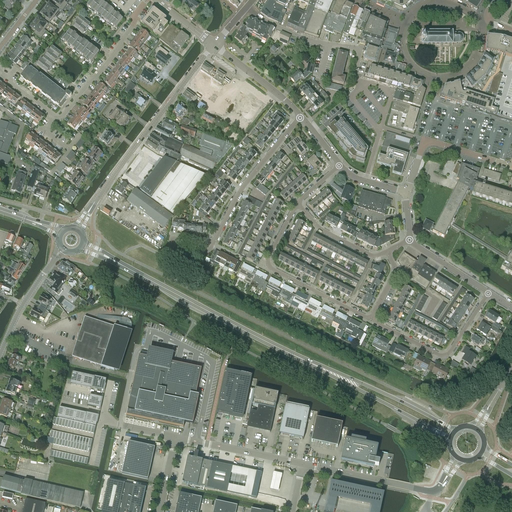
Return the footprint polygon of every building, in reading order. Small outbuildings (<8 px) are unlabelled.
[(6,0),(3,4),(6,6),(4,8),(8,11),(10,9),(15,2),(12,0),(6,0)] [(67,4),(61,0),(51,0),(57,4),(55,6),(62,11),(67,4)] [(115,28),(123,18),(99,0),(91,0),(87,6),(89,8),(88,9),(94,13),(95,12),(98,15),(97,16),(103,21),(104,20),(108,23),(107,24),(113,28),(114,27),(115,28)] [(186,0),(183,5),(188,9),(193,2),(190,0),(186,0)] [(226,0),(237,8),(243,0),(226,0)] [(268,1),(265,6),(273,10),(281,14),(284,15),(287,9),(284,7),(269,0),(268,1)] [(269,0),(284,7),(287,9),(289,4),(291,0),(269,0)] [(297,0),(292,12),(286,27),(295,31),(297,32),(302,20),(310,0),(291,0),(289,4),(287,9),(292,12),(297,0)] [(297,32),(303,34),(303,35),(317,1),(317,0),(310,0),(302,20),(297,32)] [(317,0),(317,1),(303,35),(318,39),(320,33),(323,26),(324,22),(327,15),(333,0),(317,0)] [(324,22),(323,26),(325,28),(324,30),(332,34),(334,31),(341,34),(344,25),(353,5),(340,0),(337,0),(331,14),(328,12),(333,0),(327,15),(324,22)] [(371,0),(401,13),(422,0),(371,0)] [(453,0),(458,2),(462,4),(466,6),(476,12),(483,0),(453,0)] [(198,6),(193,2),(188,9),(190,10),(193,13),(198,6)] [(62,11),(55,6),(53,8),(49,4),(47,7),(46,6),(44,8),(57,18),(60,13),(58,12),(60,10),(62,11)] [(265,6),(260,13),(269,19),(280,24),(284,15),(281,14),(273,10),(265,6)] [(354,6),(343,33),(348,34),(349,31),(351,24),(353,20),(359,8),(354,6)] [(57,18),(44,8),(42,11),(43,11),(41,14),(46,17),(44,20),(49,23),(54,17),(57,18)] [(152,8),(140,23),(160,39),(169,26),(164,22),(166,19),(152,8)] [(358,22),(355,29),(356,29),(360,31),(361,31),(369,15),(370,13),(363,10),(359,18),(358,22)] [(361,36),(359,41),(365,43),(365,44),(365,45),(372,47),(380,49),(387,26),(388,23),(377,19),(375,18),(373,17),(369,15),(361,31),(360,35),(361,36)] [(73,26),(73,27),(82,34),(84,32),(85,33),(90,27),(89,26),(90,24),(80,17),(73,26)] [(49,23),(44,20),(43,22),(38,18),(36,20),(35,20),(34,22),(46,32),(44,30),(49,23)] [(237,35),(234,38),(243,45),(244,44),(246,42),(245,42),(248,39),(246,37),(247,33),(248,33),(255,36),(255,37),(265,43),(268,37),(269,38),(272,34),(271,33),(272,32),(273,33),(275,29),(269,26),(266,25),(266,26),(262,24),(263,23),(261,22),(260,22),(257,21),(257,20),(255,19),(251,18),(245,25),(246,26),(245,28),(242,26),(236,34),(237,35)] [(349,31),(348,34),(349,35),(354,36),(356,29),(355,29),(358,22),(353,20),(351,24),(349,31)] [(46,32),(34,22),(32,24),(32,25),(31,27),(35,31),(34,33),(41,39),(46,32)] [(176,53),(179,49),(180,48),(181,49),(189,38),(181,32),(171,25),(159,41),(176,53)] [(138,34),(147,41),(150,36),(141,29),(138,34)] [(386,38),(394,40),(396,31),(389,29),(386,38)] [(99,52),(87,43),(70,30),(66,35),(64,34),(60,39),(64,42),(63,43),(69,47),(70,46),(73,49),(73,50),(78,55),(79,54),(83,57),(82,58),(88,62),(89,61),(91,63),(99,52)] [(286,45),(290,36),(281,32),(277,41),(286,45)] [(422,41),(422,45),(452,45),(452,44),(457,44),(461,43),(463,40),(463,37),(461,35),(458,33),(456,33),(452,33),(452,32),(422,32),(422,36),(421,36),(421,39),(421,41),(422,41)] [(29,40),(31,37),(26,33),(24,36),(20,40),(28,46),(29,45),(30,45),(32,43),(30,41),(30,40),(29,40)] [(138,34),(134,38),(143,45),(147,41),(138,34)] [(444,86),(440,98),(441,98),(511,120),(511,64),(510,64),(511,58),(511,40),(500,37),(487,36),(486,52),(486,54),(485,54),(478,67),(477,68),(464,80),(465,80),(465,81),(462,82),(460,84),(460,83),(459,82),(444,86)] [(134,38),(131,42),(138,48),(140,49),(143,45),(134,38)] [(394,40),(386,38),(384,47),(394,50),(395,46),(392,45),(394,40)] [(26,51),(30,45),(29,45),(28,46),(20,40),(17,44),(26,51)] [(131,42),(128,47),(130,48),(137,54),(137,53),(135,52),(138,48),(131,42)] [(22,55),(26,51),(17,44),(14,48),(22,55)] [(380,49),(372,47),(365,45),(361,59),(375,64),(380,49)] [(51,46),(50,48),(36,65),(46,73),(48,71),(49,72),(54,66),(53,65),(55,61),(56,62),(61,56),(60,56),(61,54),(51,46)] [(158,55),(155,58),(165,65),(170,59),(166,56),(168,54),(160,47),(155,53),(158,55)] [(14,48),(10,53),(17,58),(17,57),(20,59),(22,55),(14,48)] [(130,48),(126,52),(134,58),(137,54),(130,48)] [(343,85),(345,77),(342,76),(348,54),(338,51),(330,81),(343,85)] [(384,56),(395,60),(396,54),(386,51),(384,56)] [(126,52),(123,57),(130,62),(134,58),(126,52)] [(7,57),(13,62),(15,64),(18,60),(16,58),(17,58),(10,53),(7,57)] [(395,60),(384,56),(383,62),(393,65),(395,60)] [(123,57),(120,61),(127,66),(129,64),(130,62),(123,57)] [(120,61),(116,65),(124,71),(125,72),(125,71),(124,70),(127,66),(120,61)] [(145,71),(141,76),(144,79),(143,80),(147,84),(149,82),(151,84),(156,78),(152,75),(153,74),(152,73),(155,69),(147,63),(143,69),(145,71)] [(200,70),(210,77),(211,77),(213,74),(211,73),(213,70),(205,63),(200,70)] [(116,65),(113,69),(120,75),(122,76),(125,72),(124,71),(116,65)] [(306,71),(305,71),(301,75),(298,72),(290,78),(295,84),(302,77),(304,79),(311,73),(312,73),(314,66),(308,65),(306,71)] [(28,66),(23,73),(20,76),(60,108),(66,100),(69,97),(70,98),(71,96),(66,92),(65,94),(61,91),(61,92),(28,66)] [(370,80),(374,67),(370,66),(370,67),(366,66),(366,69),(364,75),(363,78),(369,80),(370,80)] [(380,69),(374,67),(370,80),(375,82),(376,82),(380,69)] [(113,69),(110,74),(117,79),(120,75),(113,69)] [(387,71),(380,69),(376,82),(381,84),(383,84),(387,71)] [(200,70),(188,87),(189,87),(200,95),(200,94),(213,103),(218,96),(205,87),(207,84),(218,92),(223,86),(221,84),(213,79),(212,78),(211,77),(210,77),(200,70)] [(218,71),(216,74),(223,79),(225,75),(218,71)] [(387,86),(389,86),(393,73),(387,71),(383,84),(387,85),(387,86)] [(399,75),(393,73),(389,86),(393,88),(394,87),(396,88),(399,75)] [(110,74),(106,78),(115,85),(117,83),(116,81),(117,79),(110,74)] [(215,75),(213,79),(221,84),(224,80),(223,79),(216,74),(215,75)] [(406,77),(399,75),(396,88),(398,88),(398,89),(402,90),(406,77)] [(413,79),(412,79),(406,77),(402,90),(408,92),(412,79),(413,79)] [(106,78),(103,82),(105,84),(110,88),(109,89),(111,90),(115,85),(106,78)] [(412,79),(408,92),(415,94),(416,93),(422,86),(423,82),(412,79)] [(124,91),(129,95),(136,86),(131,82),(124,91)] [(99,83),(96,87),(103,93),(106,89),(108,91),(109,89),(111,90),(109,89),(110,88),(105,84),(103,86),(99,83)] [(229,84),(215,105),(228,114),(233,107),(236,109),(234,112),(247,123),(263,104),(250,93),(245,100),(241,97),(243,94),(229,84)] [(304,95),(311,89),(306,84),(298,91),(300,93),(302,92),(304,95)] [(394,99),(420,107),(425,90),(421,87),(422,86),(416,93),(415,94),(408,92),(402,90),(398,89),(397,90),(396,89),(393,99),(394,99)] [(96,87),(92,92),(99,97),(103,93),(96,87)] [(8,88),(2,95),(6,98),(12,91),(9,89),(8,88)] [(315,94),(311,89),(304,95),(303,96),(305,98),(306,97),(309,100),(315,94)] [(187,90),(186,90),(181,98),(189,104),(191,101),(194,103),(197,98),(187,90)] [(12,91),(6,98),(10,101),(16,94),(14,93),(12,91)] [(92,92),(89,96),(98,103),(101,99),(99,97),(92,92)] [(10,101),(9,103),(13,106),(16,108),(20,103),(18,101),(20,98),(18,96),(16,94),(10,101)] [(141,110),(147,102),(137,94),(133,99),(136,101),(134,105),(141,110)] [(319,98),(315,94),(309,100),(307,101),(309,103),(310,101),(313,104),(319,98)] [(89,96),(86,100),(95,107),(98,103),(89,96)] [(319,98),(313,104),(312,105),(313,107),(314,106),(317,109),(324,103),(319,98)] [(412,131),(416,118),(419,110),(420,107),(394,99),(393,102),(391,110),(407,115),(403,128),(412,131)] [(20,103),(16,108),(17,107),(21,110),(27,103),(25,101),(23,100),(20,103)] [(81,107),(89,114),(95,107),(86,100),(82,105),(86,107),(84,109),(81,107)] [(21,110),(20,112),(24,115),(31,106),(29,104),(27,103),(21,110)] [(176,108),(172,113),(176,115),(175,117),(179,121),(180,121),(182,118),(187,111),(183,108),(185,106),(181,103),(180,105),(179,105),(178,105),(177,106),(176,108)] [(31,106),(24,115),(25,115),(26,113),(30,117),(36,109),(34,108),(31,106)] [(81,107),(77,111),(86,118),(89,114),(81,107)] [(123,128),(131,118),(116,107),(108,117),(123,128)] [(36,109),(30,117),(34,120),(40,113),(38,111),(36,109)] [(77,111),(74,116),(82,122),(86,118),(77,111)] [(276,116),(272,120),(274,122),(279,126),(283,121),(282,121),(285,118),(277,112),(275,115),(276,116)] [(34,120),(33,122),(37,125),(39,123),(44,116),(43,115),(40,113),(34,120)] [(203,114),(201,119),(211,124),(214,120),(203,114)] [(74,116),(70,120),(77,125),(79,127),(82,122),(74,116)] [(184,118),(181,122),(186,127),(190,122),(186,118),(185,119),(184,118)] [(0,176),(0,162),(8,165),(11,158),(6,156),(14,134),(15,135),(18,127),(11,125),(12,122),(8,121),(7,123),(0,120),(0,177),(0,176)] [(67,124),(74,130),(77,125),(70,120),(67,124)] [(165,120),(162,128),(161,128),(172,133),(174,134),(177,131),(174,129),(176,125),(165,120)] [(272,121),(269,125),(270,126),(275,131),(279,126),(274,122),(272,120),(272,121)] [(334,122),(328,127),(331,130),(330,131),(353,158),(362,161),(363,159),(365,160),(367,153),(365,150),(364,151),(362,149),(363,149),(361,146),(362,145),(358,140),(357,141),(351,134),(352,133),(349,129),(348,130),(341,122),(337,125),(334,122)] [(186,134),(189,128),(187,127),(182,125),(180,132),(186,134)] [(154,130),(161,134),(173,140),(175,137),(171,135),(172,133),(161,128),(162,128),(158,126),(154,130)] [(270,126),(266,131),(272,135),(275,131),(270,126)] [(189,128),(186,134),(194,137),(196,131),(189,128)] [(108,132),(107,133),(105,131),(99,139),(101,140),(101,141),(107,145),(113,137),(108,132)] [(266,131),(263,135),(268,140),(272,135),(266,131)] [(31,132),(26,139),(30,142),(35,135),(31,132)] [(152,134),(148,139),(161,148),(162,146),(160,144),(162,141),(159,139),(152,134)] [(161,134),(159,139),(162,141),(166,143),(164,149),(171,152),(171,151),(177,154),(182,145),(175,142),(175,141),(173,140),(161,134)] [(30,143),(28,145),(32,148),(34,146),(40,139),(35,135),(30,142),(30,143)] [(184,144),(179,155),(180,156),(185,158),(183,160),(188,162),(211,172),(212,170),(213,170),(216,164),(217,164),(233,145),(226,142),(225,143),(204,135),(199,146),(214,151),(212,157),(184,144)] [(263,135),(259,140),(264,144),(268,140),(263,135)] [(308,150),(303,144),(301,143),(303,142),(298,136),(286,145),(282,149),(288,156),(293,153),(291,151),(295,148),(301,157),(306,153),(305,152),(308,150)] [(40,139),(34,146),(38,149),(39,149),(44,142),(40,139)] [(156,150),(160,152),(163,154),(165,150),(161,148),(148,139),(145,144),(146,144),(156,150)] [(259,140),(255,145),(260,149),(264,144),(259,140)] [(44,142),(39,149),(43,152),(48,145),(44,142)] [(48,145),(43,152),(47,155),(47,156),(52,149),(48,145)] [(94,147),(91,152),(99,158),(102,154),(94,147)] [(37,151),(37,152),(38,152),(38,153),(39,153),(40,154),(41,155),(42,155),(42,156),(43,156),(43,157),(43,156),(44,157),(45,157),(45,158),(45,159),(44,159),(44,160),(45,161),(46,161),(46,162),(47,162),(47,163),(48,163),(49,162),(49,161),(50,161),(46,157),(45,157),(46,157),(46,156),(47,155),(43,152),(39,149),(38,149),(38,150),(37,151)] [(46,157),(50,161),(57,152),(52,149),(47,156),(46,157)] [(250,149),(246,153),(253,159),(256,154),(250,149)] [(378,158),(377,162),(380,163),(379,164),(391,168),(391,166),(394,167),(392,173),(401,176),(403,169),(404,168),(403,167),(407,154),(388,149),(387,154),(388,154),(387,157),(379,155),(378,157),(377,158),(378,158)] [(171,152),(168,157),(177,161),(180,156),(179,155),(177,154),(171,151),(171,152)] [(61,156),(57,152),(50,161),(54,164),(61,156)] [(87,153),(85,155),(87,156),(87,157),(86,158),(94,164),(95,163),(96,163),(99,158),(91,152),(89,154),(87,153)] [(245,156),(243,158),(249,163),(253,159),(246,153),(245,153),(243,155),(245,156)] [(275,158),(281,162),(285,157),(279,153),(275,158)] [(310,166),(317,160),(313,155),(308,160),(307,158),(303,162),(305,164),(307,162),(310,166)] [(83,158),(81,160),(83,162),(81,164),(90,170),(93,166),(94,164),(86,158),(85,160),(83,158)] [(152,176),(189,195),(206,176),(164,158),(162,159),(164,160),(152,176)] [(239,160),(238,162),(239,163),(245,168),(249,163),(243,158),(241,161),(239,160)] [(275,158),(271,162),(277,167),(281,162),(275,158)] [(321,164),(317,160),(310,166),(313,170),(312,170),(311,171),(312,171),(310,173),(308,175),(307,173),(306,173),(304,175),(308,179),(318,171),(316,169),(321,164)] [(271,162),(268,167),(273,171),(277,167),(271,162)] [(79,163),(76,167),(78,169),(80,170),(78,172),(83,175),(85,174),(86,175),(90,170),(81,164),(79,163)] [(239,163),(235,167),(236,168),(241,172),(245,168),(239,163)] [(28,183),(26,187),(32,189),(40,168),(34,166),(33,168),(28,183)] [(268,167),(264,171),(269,176),(273,171),(268,167)] [(236,168),(232,173),(238,177),(241,172),(236,168)] [(500,179),(501,175),(488,171),(483,169),(481,177),(486,178),(499,182),(500,179)] [(20,193),(25,177),(24,177),(26,173),(19,171),(17,174),(11,190),(20,193)] [(74,171),(72,173),(74,174),(72,176),(81,182),(84,178),(82,177),(83,175),(78,172),(77,173),(74,171)] [(229,174),(227,177),(234,182),(238,177),(232,173),(231,172),(230,171),(229,173),(229,174)] [(264,171),(260,176),(266,180),(269,176),(264,171)] [(302,175),(298,179),(302,184),(307,180),(302,175)] [(68,178),(67,180),(77,187),(81,182),(72,176),(70,179),(68,178)] [(189,195),(152,176),(141,191),(173,214),(189,195)] [(266,180),(260,176),(256,181),(253,185),(256,188),(260,184),(262,185),(266,180)] [(298,179),(293,183),(298,188),(302,184),(298,179)] [(122,181),(119,186),(125,190),(127,187),(132,190),(133,188),(126,183),(125,184),(125,183),(122,181)] [(223,181),(220,186),(226,191),(230,186),(224,181),(223,181)] [(335,182),(331,187),(339,192),(342,194),(340,198),(344,200),(344,199),(350,201),(354,191),(345,187),(344,189),(342,188),(342,187),(335,182)] [(485,183),(483,182),(482,185),(475,183),(472,191),(472,194),(511,206),(511,194),(484,186),(485,183)] [(293,183),(289,187),(294,192),(298,188),(293,183)] [(39,197),(43,187),(37,185),(34,195),(39,197)] [(218,188),(216,191),(222,196),(226,191),(220,186),(218,185),(217,187),(218,188)] [(74,194),(77,190),(71,186),(62,199),(70,204),(76,196),(74,194)] [(115,190),(121,195),(123,196),(122,197),(126,200),(127,198),(123,195),(125,193),(123,192),(125,190),(119,186),(115,190)] [(43,187),(39,197),(45,199),(48,189),(43,187)] [(289,187),(284,191),(289,196),(294,192),(289,187)] [(136,189),(135,190),(127,201),(164,228),(173,216),(136,189)] [(326,189),(322,193),(327,199),(331,195),(326,189)] [(213,192),(211,194),(212,195),(218,200),(222,196),(216,191),(214,193),(213,192)] [(289,196),(284,191),(279,195),(284,200),(289,196)] [(389,200),(387,199),(362,192),(358,206),(385,215),(387,207),(390,208),(390,205),(387,204),(389,200)] [(322,193),(317,197),(322,203),(327,199),(322,193)] [(211,197),(208,200),(215,205),(218,200),(212,195),(211,194),(209,196),(211,197)] [(317,197),(313,201),(318,207),(322,203),(317,197)] [(205,201),(203,203),(205,204),(211,210),(215,205),(208,200),(206,202),(205,201)] [(274,205),(280,209),(283,203),(276,200),(274,205)] [(242,207),(248,210),(250,204),(248,203),(246,202),(245,201),(242,207)] [(318,207),(313,201),(308,205),(313,211),(318,207)] [(203,203),(200,208),(207,214),(211,210),(205,204),(203,203)] [(274,205),(271,211),(277,214),(280,209),(274,205)] [(102,211),(109,215),(110,213),(111,211),(107,209),(105,207),(102,211)] [(242,207),(239,212),(245,215),(248,210),(242,207)] [(271,211),(268,216),(275,219),(277,214),(271,211)] [(239,212),(236,218),(242,221),(245,215),(239,212)] [(325,216),(321,220),(325,222),(324,222),(330,225),(334,218),(328,215),(327,214),(325,216)] [(268,216),(265,221),(272,225),(275,219),(268,216)] [(334,218),(330,225),(336,228),(339,221),(342,223),(344,218),(341,216),(338,220),(334,218)] [(236,218),(234,223),(239,226),(241,223),(243,224),(244,222),(242,221),(236,218)] [(344,224),(340,230),(342,232),(346,233),(350,226),(345,224),(347,219),(344,218),(342,223),(344,224)] [(172,224),(172,227),(178,228),(177,230),(183,231),(184,224),(185,222),(178,221),(178,220),(174,220),(173,219),(172,224)] [(295,226),(302,229),(305,224),(298,220),(295,226)] [(265,221),(263,227),(269,230),(272,225),(265,221)] [(234,223),(231,228),(237,231),(239,232),(242,227),(239,226),(234,223)] [(196,226),(195,233),(201,234),(202,231),(205,232),(206,226),(202,225),(202,227),(196,226)] [(295,226),(293,231),(299,235),(302,229),(295,226)] [(350,226),(346,233),(351,236),(352,236),(354,237),(357,233),(354,231),(355,229),(350,226)] [(263,227),(260,232),(266,235),(269,230),(263,227)] [(231,228),(228,234),(234,237),(237,231),(231,228)] [(384,230),(385,237),(387,237),(388,238),(391,240),(394,239),(393,235),(395,235),(394,229),(384,230)] [(362,242),(367,233),(361,230),(356,239),(362,242)] [(293,231),(290,236),(296,240),(299,235),(293,231)] [(260,232),(257,237),(264,241),(266,235),(260,232)] [(362,242),(368,245),(372,236),(367,233),(362,242)] [(8,234),(5,242),(7,243),(6,245),(7,245),(8,245),(11,246),(14,237),(12,237),(12,235),(9,234),(8,234)] [(228,234),(225,239),(231,242),(234,237),(228,234)] [(311,242),(316,245),(320,238),(315,235),(311,242)] [(294,245),(296,240),(290,236),(287,242),(294,245)] [(379,239),(372,236),(368,245),(373,248),(374,246),(377,248),(379,247),(379,239)] [(257,237),(254,242),(261,246),(264,241),(257,237)] [(20,248),(19,250),(20,249),(23,241),(22,240),(21,239),(19,239),(17,238),(12,249),(15,250),(17,247),(20,248)] [(316,245),(322,248),(325,240),(320,238),(316,245)] [(231,242),(225,239),(223,244),(229,247),(231,242)] [(322,248),(327,250),(331,243),(325,240),(322,248)] [(254,242),(252,248),(258,251),(261,246),(254,242)] [(24,251),(20,249),(19,250),(18,252),(23,255),(24,254),(25,255),(25,254),(27,256),(27,255),(28,255),(28,253),(32,246),(28,243),(24,251)] [(336,246),(331,243),(327,250),(332,253),(336,246)] [(341,249),(336,246),(332,253),(335,255),(334,257),(336,258),(341,249)] [(252,248),(249,253),(255,256),(258,251),(252,248)] [(347,251),(341,249),(336,258),(339,260),(340,257),(343,259),(347,251)] [(215,250),(210,260),(219,264),(224,255),(223,254),(224,252),(223,251),(222,254),(215,250)] [(343,259),(348,261),(352,254),(347,251),(343,259)] [(511,251),(510,254),(509,254),(507,257),(508,258),(506,260),(501,268),(505,271),(504,272),(508,274),(508,273),(511,275),(511,251)] [(224,255),(219,264),(223,267),(228,257),(226,256),(227,254),(224,252),(223,254),(224,255)] [(255,256),(249,253),(246,259),(253,262),(255,256)] [(283,263),(286,257),(281,254),(278,260),(283,263)] [(348,261),(354,264),(357,257),(352,254),(348,261)] [(407,277),(425,289),(426,289),(436,273),(424,265),(423,266),(417,262),(416,262),(403,254),(397,263),(407,276),(407,277)] [(228,257),(223,267),(228,269),(233,259),(234,260),(235,258),(232,256),(231,258),(230,258),(228,257)] [(283,263),(288,266),(292,259),(286,257),(283,263)] [(354,264),(359,267),(363,260),(357,257),(354,264)] [(233,259),(228,269),(235,273),(241,263),(235,260),(236,258),(235,258),(234,260),(233,259)] [(288,266),(294,269),(297,262),(292,259),(288,266)] [(368,263),(363,260),(359,267),(364,270),(368,263)] [(14,263),(11,268),(20,274),(26,265),(20,261),(17,265),(14,263)] [(62,262),(61,264),(73,273),(76,268),(67,262),(65,264),(62,262)] [(294,269),(299,271),(302,265),(297,262),(294,269)] [(73,273),(61,264),(60,265),(59,265),(58,267),(58,268),(58,269),(70,277),(73,273)] [(252,280),(254,277),(251,275),(254,269),(244,264),(239,274),(246,277),(244,281),(250,284),(252,280)] [(371,264),(368,269),(370,270),(377,274),(380,275),(385,266),(380,264),(380,265),(378,264),(377,265),(376,265),(375,266),(371,264)] [(299,271),(304,274),(308,267),(302,265),(299,271)] [(11,268),(8,266),(6,269),(9,271),(8,273),(11,275),(10,276),(17,280),(20,274),(11,268)] [(304,274),(310,277),(313,270),(308,267),(304,274)] [(319,273),(313,270),(310,277),(315,280),(319,273)] [(254,277),(252,280),(259,284),(257,287),(264,291),(266,287),(267,283),(264,282),(267,276),(257,271),(254,277)] [(7,282),(6,285),(11,287),(12,288),(16,281),(7,275),(7,274),(5,273),(1,278),(7,282)] [(63,284),(65,281),(64,280),(54,273),(50,279),(55,282),(51,288),(56,292),(56,293),(59,296),(63,291),(60,289),(63,284)] [(318,281),(323,284),(327,277),(321,274),(318,281)] [(377,274),(374,279),(380,283),(383,277),(380,275),(377,274)] [(432,283),(437,287),(442,279),(437,276),(432,283)] [(323,284),(329,287),(332,280),(327,277),(323,284)] [(72,288),(76,282),(71,278),(68,283),(72,288)] [(267,283),(266,287),(272,291),(270,294),(277,298),(279,294),(281,290),(278,289),(281,283),(271,278),(268,283),(267,283)] [(378,288),(380,283),(374,279),(374,280),(371,279),(370,281),(372,282),(371,285),(378,288)] [(437,287),(442,290),(447,282),(442,279),(437,287)] [(337,283),(332,280),(329,287),(334,289),(337,283)] [(442,290),(447,293),(452,286),(447,282),(442,290)] [(6,285),(0,283),(0,290),(8,294),(9,291),(11,291),(11,289),(11,288),(11,287),(6,285)] [(343,285),(337,283),(334,289),(339,292),(343,285)] [(292,301),(294,297),(291,296),(294,290),(284,285),(281,290),(279,294),(286,298),(284,301),(290,305),(292,301)] [(339,292),(345,295),(348,288),(343,285),(339,292)] [(375,293),(378,288),(371,285),(370,287),(367,285),(366,289),(375,293)] [(402,292),(409,296),(412,290),(405,286),(402,292)] [(457,289),(452,286),(447,293),(452,296),(457,289)] [(353,291),(348,288),(345,295),(350,298),(353,291)] [(456,296),(458,297),(461,292),(464,294),(466,291),(461,288),(456,296)] [(372,298),(375,293),(366,289),(364,292),(367,293),(366,295),(372,298)] [(304,311),(308,304),(305,302),(307,297),(297,291),(294,297),(292,301),(299,304),(297,308),(304,311)] [(406,301),(409,296),(402,292),(399,298),(406,301)] [(39,307),(46,311),(51,304),(49,303),(50,301),(45,298),(46,297),(43,295),(42,296),(41,296),(38,301),(41,303),(39,307)] [(369,304),(372,298),(366,295),(363,300),(369,304)] [(463,300),(470,305),(474,300),(466,295),(463,300)] [(319,314),(321,311),(318,309),(321,303),(310,298),(308,304),(304,311),(306,308),(312,311),(311,315),(317,318),(319,314)] [(403,307),(406,301),(399,298),(396,303),(403,307)] [(369,304),(363,300),(361,299),(358,305),(367,309),(369,304)] [(463,300),(460,305),(467,310),(470,305),(463,300)] [(401,312),(403,307),(396,303),(393,309),(401,312)] [(333,321),(334,318),(331,316),(334,310),(324,305),(321,311),(319,314),(326,318),(324,322),(331,325),(332,321),(333,321)] [(460,305),(456,310),(464,315),(467,310),(460,305)] [(46,311),(39,307),(37,311),(34,309),(33,311),(32,310),(30,313),(31,314),(30,315),(43,322),(49,313),(46,311)] [(398,318),(401,312),(393,309),(390,314),(398,318)] [(456,310),(453,315),(461,320),(464,315),(456,310)] [(493,323),(492,325),(498,330),(501,326),(495,322),(499,317),(489,311),(485,318),(493,323)] [(346,328),(348,324),(344,323),(347,317),(337,312),(334,318),(333,321),(339,325),(337,329),(344,332),(346,328)] [(398,318),(390,314),(387,320),(395,324),(398,318)] [(453,315),(450,320),(457,325),(461,320),(453,315)] [(75,348),(72,356),(101,365),(101,366),(114,371),(127,330),(114,326),(113,327),(85,318),(75,348)] [(348,324),(346,328),(352,332),(350,335),(360,340),(364,333),(358,330),(361,324),(351,319),(348,324)] [(457,325),(450,320),(446,325),(454,330),(457,325)] [(406,328),(412,331),(415,324),(410,321),(406,328)] [(496,333),(498,330),(492,325),(490,328),(481,323),(477,330),(485,336),(490,329),(496,333)] [(421,327),(415,324),(412,331),(417,334),(421,327)] [(417,334),(423,337),(426,330),(421,327),(417,334)] [(432,333),(426,330),(423,337),(428,340),(432,333)] [(437,335),(432,333),(428,340),(434,342),(437,335)] [(372,346),(375,348),(384,352),(387,354),(390,347),(388,346),(390,341),(383,338),(382,340),(381,339),(381,338),(375,335),(377,336),(373,343),(372,346)] [(437,335),(434,342),(439,345),(440,343),(443,345),(445,340),(443,339),(443,338),(437,335)] [(486,340),(478,335),(476,337),(473,335),(470,340),(472,342),(473,343),(474,344),(478,346),(480,343),(482,345),(486,340)] [(404,359),(408,351),(397,345),(393,354),(404,359)] [(470,366),(476,357),(468,352),(469,350),(465,347),(462,353),(465,355),(462,360),(470,366)] [(201,369),(196,368),(171,362),(167,361),(168,356),(160,355),(153,353),(152,358),(139,355),(126,415),(183,427),(184,422),(193,424),(199,396),(196,395),(201,369)] [(19,363),(21,359),(12,355),(8,366),(14,369),(17,363),(19,363)] [(429,371),(432,365),(429,363),(430,362),(419,356),(417,360),(416,360),(414,362),(415,363),(414,365),(414,366),(413,367),(413,368),(414,369),(419,371),(420,371),(421,371),(421,369),(425,371),(422,377),(425,378),(429,371)] [(433,364),(432,365),(429,371),(431,372),(431,373),(444,379),(449,370),(436,364),(435,365),(433,364)] [(227,370),(218,408),(216,414),(217,414),(217,413),(240,418),(240,417),(242,417),(250,388),(248,387),(250,378),(230,373),(231,371),(227,370)] [(73,372),(70,384),(95,390),(103,392),(106,380),(73,372)] [(7,386),(18,390),(21,391),(23,387),(19,386),(20,384),(9,380),(7,386)] [(18,390),(7,386),(5,392),(16,396),(18,390)] [(255,389),(251,408),(246,428),(247,428),(247,427),(269,432),(269,433),(270,433),(276,404),(275,404),(276,400),(276,401),(277,398),(278,394),(255,390),(256,389),(255,389)] [(89,396),(87,406),(93,408),(100,409),(102,398),(96,397),(89,396)] [(3,400),(0,406),(0,407),(9,411),(12,403),(3,400)] [(309,410),(286,405),(285,405),(279,434),(280,435),(280,434),(302,438),(302,439),(303,439),(309,410)] [(0,407),(0,415),(6,418),(9,411),(0,407)] [(59,408),(57,418),(60,419),(63,420),(65,420),(68,421),(71,422),(74,422),(77,423),(80,424),(83,424),(86,425),(89,426),(92,426),(96,427),(98,416),(92,415),(59,408)] [(337,447),(342,426),(315,421),(311,442),(312,442),(313,441),(321,443),(321,444),(327,445),(327,444),(336,446),(336,447),(337,447)] [(0,432),(6,435),(9,427),(4,425),(3,426),(0,425),(0,432)] [(345,439),(341,461),(373,467),(373,465),(378,466),(379,464),(379,461),(374,460),(377,446),(345,439)] [(125,458),(122,474),(148,479),(151,464),(155,448),(129,442),(125,458)] [(261,473),(187,457),(182,483),(256,498),(261,473)] [(282,474),(273,472),(269,490),(278,492),(282,474)] [(0,477),(0,487),(21,493),(20,494),(80,508),(83,493),(24,479),(24,481),(4,476),(3,478),(0,477)] [(140,511),(146,488),(140,487),(108,480),(101,511),(140,511)] [(331,482),(328,495),(380,507),(383,493),(331,482)] [(180,494),(175,511),(198,511),(201,498),(179,493),(179,494),(180,494)] [(42,511),(45,504),(25,499),(22,511),(42,511)] [(215,501),(213,511),(235,511),(237,506),(215,501)]
